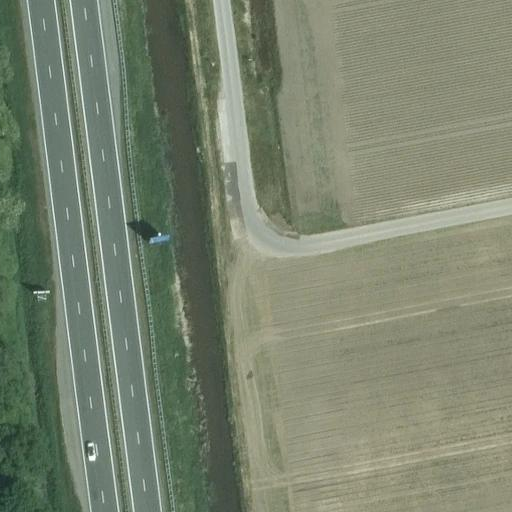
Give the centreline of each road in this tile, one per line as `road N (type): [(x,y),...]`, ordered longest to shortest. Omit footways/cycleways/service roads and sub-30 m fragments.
road 1 (trunk): [(39,0),(104,511)]
road 2 (trunk): [(147,511),(83,0)]
road 3 (unclassified): [(511,207),(300,247),(267,242),(247,211),(221,0)]
